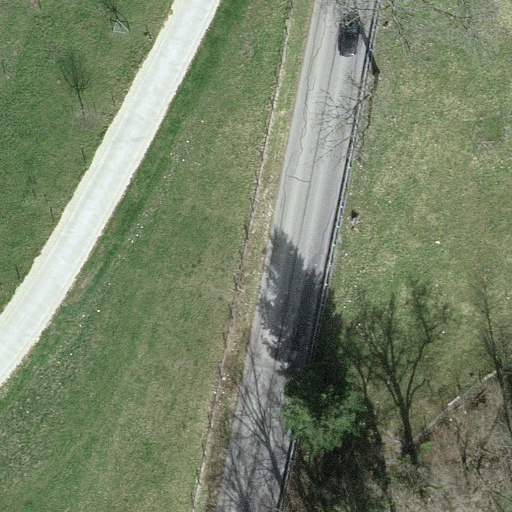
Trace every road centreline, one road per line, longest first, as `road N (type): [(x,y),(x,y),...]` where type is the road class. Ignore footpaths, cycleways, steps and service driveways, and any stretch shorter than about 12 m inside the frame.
road 1 (secondary): [(245,511),(344,0)]
road 2 (track): [(197,0),(31,313),(0,351)]
